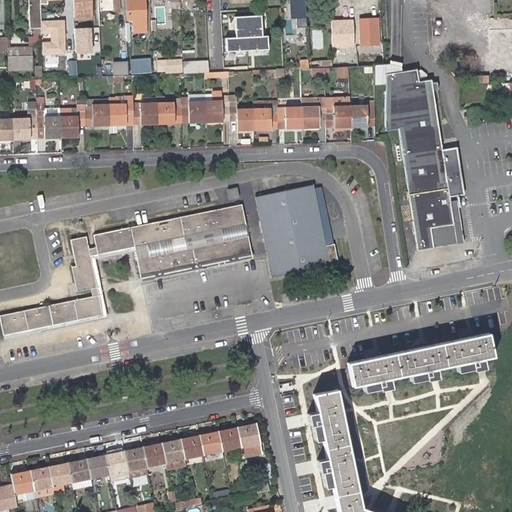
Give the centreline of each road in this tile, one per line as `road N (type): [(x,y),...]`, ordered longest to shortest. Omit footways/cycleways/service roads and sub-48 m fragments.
road 1 (residential): [(400,292),(381,169),(359,152),(0,166)]
road 2 (residential): [(268,396),(0,451)]
road 3 (residential): [(253,323),(0,376)]
road 4 (residential): [(400,292),(253,323)]
